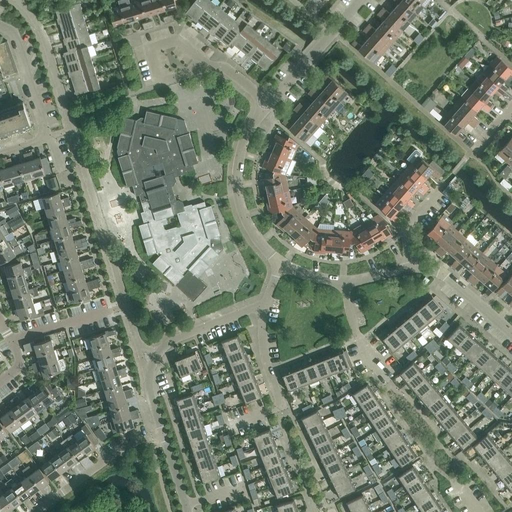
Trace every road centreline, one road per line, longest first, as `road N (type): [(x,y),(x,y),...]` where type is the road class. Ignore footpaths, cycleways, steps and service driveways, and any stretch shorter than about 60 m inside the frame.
road 1 (residential): [(318,511),(266,372),(265,305)]
road 2 (residential): [(162,434),(148,372),(158,353),(265,305)]
road 3 (residential): [(281,265),(257,240),(238,199),(243,144),(268,103)]
road 4 (residential): [(35,511),(125,446),(162,434)]
road 5 (residential): [(408,269),(406,226),(471,153)]
road 6 (residential): [(268,103),(361,0)]
road 7 (residential): [(511,334),(443,274),(408,269)]
road 8 (residential): [(50,136),(13,33),(0,27)]
